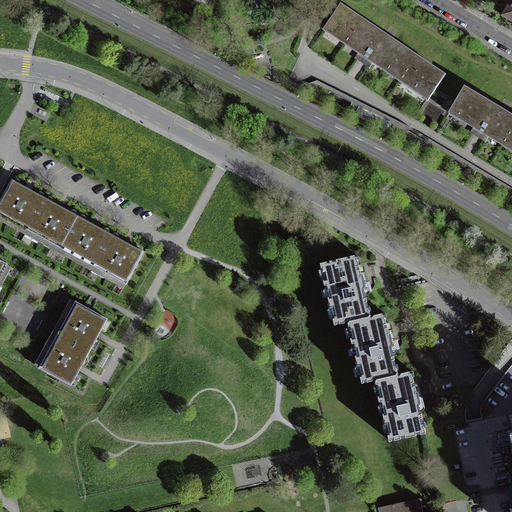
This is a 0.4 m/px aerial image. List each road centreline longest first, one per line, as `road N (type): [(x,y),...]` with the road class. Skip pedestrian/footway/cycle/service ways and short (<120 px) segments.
road 1 (secondary): [(83,0),(511,225)]
road 2 (residential): [(511,315),(226,155)]
road 3 (residential): [(0,152),(175,248),(226,155)]
road 4 (residential): [(226,155),(101,89),(38,67)]
